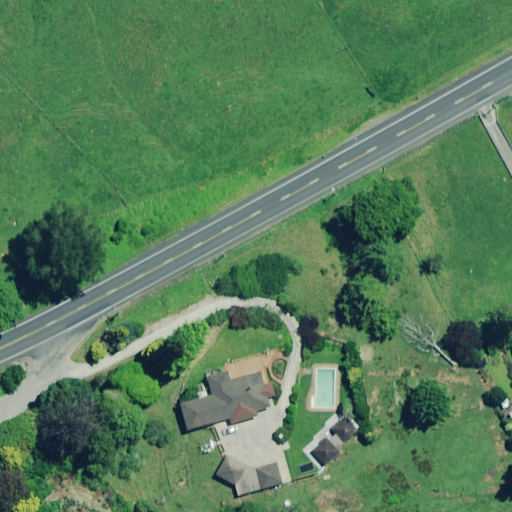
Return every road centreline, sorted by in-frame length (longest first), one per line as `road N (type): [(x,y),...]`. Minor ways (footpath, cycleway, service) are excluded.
road 1 (trunk): [(80,307),(511,73)]
road 2 (residential): [(80,307),(47,372),(0,413)]
